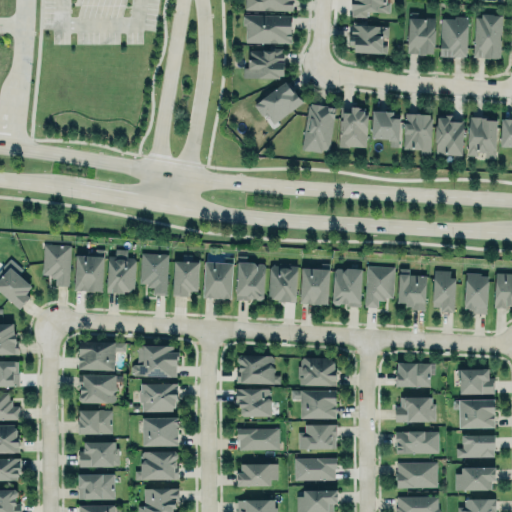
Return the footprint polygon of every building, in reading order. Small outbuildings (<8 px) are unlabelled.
[(244,8),(244,0),(292,0),(292,9),(244,8)] [(384,0),(389,1),(389,10),(366,9),(365,15),(351,15),(351,8),(349,8),(350,0),(384,0)] [(473,15),(471,56),(486,56),(491,54),(500,54),(503,13),(481,11),(480,15),(473,15)] [(407,13),(405,51),(423,52),(423,49),(432,49),(434,14),(407,13)] [(243,41),(290,43),(291,15),(243,14),(243,41)] [(440,16),(439,56),(466,56),(467,17),(440,16)] [(348,42),(354,42),(353,49),(386,51),(387,43),(382,43),(382,35),(387,35),(388,24),(349,22),(348,42)] [(283,77),(283,45),(250,47),(248,65),(242,66),(243,76),(283,77)] [(301,104),(287,81),(252,102),(260,115),(265,112),(271,122),(301,104)] [(311,102),(310,104),(308,104),(304,126),(301,148),(302,147),(302,148),(320,151),(321,148),(328,149),(333,119),(334,111),(333,111),(334,106),(327,105),(327,104),(324,103),(324,104),(317,102),(311,102)] [(340,105),(338,145),(348,146),(348,145),(365,145),(366,126),(366,125),(367,112),(364,112),(364,106),(358,105),(357,104),(351,104),(350,109),(351,110),(342,110),(343,105),(340,105)] [(372,108),(370,137),(388,138),(388,146),(398,147),(401,115),(392,114),(393,109),(385,109),(372,108)] [(404,112),(402,147),(411,148),(411,147),(419,147),(419,153),(430,153),(432,116),(430,116),(430,112),(416,111),(416,112),(404,112)] [(437,115),(435,152),(452,153),(451,159),(461,160),(464,118),(451,118),(452,112),(445,112),(445,115),(437,115)] [(469,114),(467,153),(477,153),(477,150),(484,150),(484,155),(494,157),(497,117),(485,115),(469,114)] [(511,118),(500,118),(499,146),(511,146),(511,118)] [(43,242),(70,243),(68,284),(55,284),(55,277),(52,277),(49,274),(49,273),(41,272),(43,242)] [(75,252),(74,288),(102,290),(103,254),(104,247),(95,247),(95,254),(75,252)] [(115,247),(127,248),(126,255),(132,256),(135,258),(133,287),(130,286),(130,289),(128,289),(128,290),(124,290),(124,289),(123,289),(123,292),(117,291),(117,290),(111,289),(111,290),(106,290),(108,254),(114,254),(115,247)] [(140,250),(168,252),(165,293),(153,292),(153,286),(146,286),(147,282),(138,282),(140,250)] [(205,258),(202,295),(232,296),(233,260),(205,258)] [(237,259),(236,297),(248,297),(248,295),(255,296),(257,298),(261,298),(263,294),(265,264),(262,262),(255,261),(253,260),(237,259)] [(0,291),(18,308),(29,296),(25,292),(31,286),(18,274),(22,269),(12,260),(0,272),(0,291)] [(189,295),(189,290),(197,290),(198,261),(173,260),(172,295),(189,295)] [(294,301),(296,265),(269,264),(268,300),(294,301)] [(301,265),(299,300),(312,301),(312,302),(320,302),(320,301),(327,302),(329,267),(301,265)] [(392,298),(393,265),(365,265),(364,306),(377,307),(377,298),(392,298)] [(361,267),(334,266),(332,304),(360,305),(361,267)] [(399,266),(397,300),(405,300),(405,304),(410,304),(410,308),(424,308),(425,273),(408,272),(409,267),(399,266)] [(433,268),(450,268),(449,275),(453,275),(453,309),(440,310),(440,304),(432,304),(433,268)] [(465,270),(480,271),(480,273),(488,274),(485,312),(472,311),(472,307),(470,307),(467,307),(468,305),(465,305),(465,306),(463,306),(465,270)] [(493,305),(506,306),(507,303),(511,303),(511,271),(495,270),(493,305)] [(78,339),(77,366),(113,368),(114,349),(124,350),(125,340),(78,339)] [(133,374),(175,374),(176,357),(178,357),(178,350),(172,349),(172,344),(143,342),(143,343),(137,343),(137,362),(133,363),(131,365),(131,371),(133,374)] [(279,383),(279,374),(273,374),(273,355),(237,354),(236,382),(279,383)] [(299,383),(336,384),(336,359),(332,359),(332,355),(303,355),(300,358),(300,364),(297,364),(297,377),(299,377),(299,383)] [(0,359),(0,385),(19,385),(18,359),(13,359),(0,359)] [(396,384),(397,360),(416,360),(429,361),(429,385),(396,384)] [(459,366),(459,367),(456,367),(457,375),(459,375),(459,391),(480,391),(481,391),(494,391),(494,376),(488,376),(488,366),(483,366),(482,366),(459,366)] [(78,373),(78,401),(114,402),(115,374),(78,373)] [(176,382),(176,395),(178,395),(177,400),(174,400),(174,406),(172,406),(172,409),(141,409),(141,400),(138,400),(138,388),(139,388),(140,382),(176,382)] [(270,388),(237,387),(237,415),(270,416),(270,388)] [(300,388),(335,388),(335,416),(300,416),(300,397),(294,397),(295,388),(300,388)] [(0,391),(0,418),(18,418),(18,404),(12,404),(11,398),(8,398),(8,391),(0,391)] [(433,396),(399,396),(399,405),(394,405),(394,420),(433,421),(433,396)] [(493,398),(458,399),(458,427),(494,426),(493,398)] [(110,409),(78,409),(78,433),(111,433),(110,409)] [(141,415),(177,415),(177,444),(142,444),(141,415)] [(297,447),(335,447),(335,436),(336,436),(336,422),(311,422),(304,422),(304,431),(298,431),(297,447)] [(18,450),(0,450),(0,423),(13,423),(13,426),(16,425),(16,432),(19,432),(18,450)] [(277,427),(236,427),(237,449),(278,448),(277,427)] [(395,452),(438,451),(438,429),(424,429),(424,428),(408,429),(407,429),(395,430),(395,452)] [(460,430),(459,446),(454,446),(453,455),(494,456),(494,430),(460,430)] [(78,450),(83,450),(83,446),(84,446),(84,440),(112,439),(112,440),(115,440),(115,446),(118,446),(118,463),(112,463),(112,464),(91,464),(91,465),(78,465),(78,450)] [(143,449),(140,452),(141,470),(134,470),(134,478),(178,478),(178,464),(175,464),(175,459),(174,458),(177,455),(177,452),(174,449),(143,449)] [(293,479),(335,479),(335,457),(293,457),(293,479)] [(435,461),(395,462),(395,487),(436,486),(435,461)] [(276,462),(237,463),(237,485),(270,485),(270,479),(276,479),(276,462)] [(454,488),(491,487),(491,478),(495,478),(495,465),(461,465),(461,471),(454,471),(454,488)] [(77,472),(113,472),(113,497),(77,497),(77,472)] [(0,511),(19,511),(20,508),(19,502),(15,502),(15,496),(16,495),(17,490),(13,487),(0,487),(0,511)] [(172,511),(172,506),(178,506),(177,487),(142,487),(143,505),(137,505),(136,511),(172,511)] [(296,495),(296,511),(333,510),(332,501),(336,501),(336,499),(337,499),(337,490),(336,490),(336,488),(303,488),(303,495),(296,495)] [(395,495),(395,511),(437,511),(437,495),(395,495)] [(456,511),(456,506),(464,505),(463,499),(465,499),(465,497),(495,496),(495,511),(456,511)] [(236,498),(236,511),(276,511),(276,506),(274,506),(274,498),(244,498),(236,498)]
